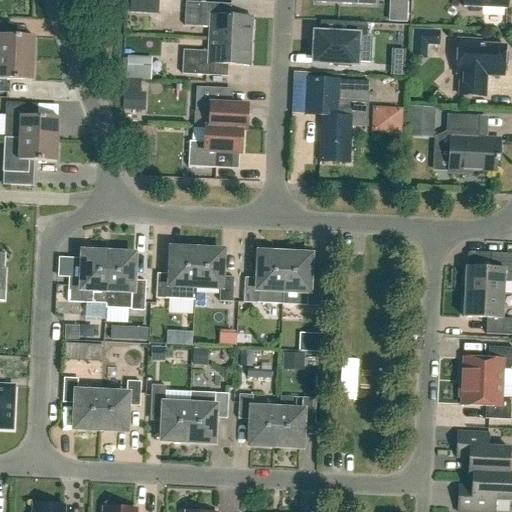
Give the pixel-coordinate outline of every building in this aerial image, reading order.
[(148,0),(130,0),(130,14),(148,14),(148,0)] [(390,0),(389,22),(405,22),(406,0),(390,0)] [(506,10),(506,0),(463,0),(463,8),(467,8),(468,13),(478,13),(480,9),(506,10)] [(210,41),(251,43),(252,19),(231,18),(231,6),(186,4),(185,27),(210,29),(210,41)] [(0,58),(33,60),(34,38),(12,37),(12,24),(0,23),(0,58)] [(366,38),(367,24),(337,23),(337,35),(314,34),(314,42),(311,42),(311,56),(313,56),(313,64),(336,65),(336,68),(351,69),(351,66),(357,66),(358,37),(366,38)] [(412,30),(412,44),(425,44),(426,30),(412,30)] [(249,67),(251,43),(210,41),(209,53),(184,52),(182,76),(227,78),(228,66),(249,67)] [(503,77),(505,47),(480,46),(480,42),(458,41),(456,75),(460,75),(459,96),(485,98),(486,77),(503,77)] [(391,76),(403,76),(404,52),(392,52),(391,76)] [(0,93),(9,94),(10,81),(32,82),(33,60),(0,58),(0,93)] [(129,59),(128,79),(149,80),(150,60),(129,59)] [(293,74),(292,111),(306,111),(307,80),(307,75),(293,74)] [(141,81),(123,80),(125,94),(124,112),(140,113),(141,81)] [(320,163),(345,164),(350,164),(351,128),(367,129),(369,105),(338,104),(339,81),(307,80),(306,111),(305,116),(322,117),(320,163)] [(205,129),(246,131),(247,107),(223,106),(224,90),(196,88),(195,114),(209,115),(209,129),(205,128),(205,129)] [(434,95),(434,100),(438,104),(443,104),(446,100),(446,95),(443,91),(438,91),(434,95)] [(5,139),(58,141),(59,119),(36,118),(37,105),(6,104),(5,117),(4,138),(4,139),(5,139)] [(433,139),(434,109),(410,108),(409,138),(433,139)] [(399,133),(400,113),(376,111),(375,131),(399,133)] [(500,141),(478,140),(479,117),(447,116),(446,133),(450,133),(448,173),(471,174),(471,171),(495,172),(496,162),(499,162),(500,141)] [(246,132),(246,131),(205,129),(204,143),(189,143),(188,168),(216,170),(217,154),(241,155),(242,131),(246,132)] [(57,164),(58,141),(5,139),(3,186),(28,187),(30,162),(57,164)] [(195,288),(197,251),(171,250),(170,276),(157,275),(156,299),(194,301),(195,288)] [(197,251),(195,288),(220,289),(219,302),(233,303),(234,279),(221,278),(222,253),(197,251)] [(106,305),(108,255),(83,254),(82,280),(69,279),(67,303),(106,305)] [(464,293),(503,295),(504,282),(511,282),(511,255),(490,254),(489,270),(465,269),(464,293)] [(108,255),(106,305),(106,309),(130,310),(130,311),(144,312),(145,283),(132,282),(133,257),(108,255)] [(282,306),(284,256),(259,255),(258,280),(245,279),(244,304),(282,306)] [(284,256),(282,306),(320,308),(321,283),(308,283),(310,257),(284,256)] [(511,320),(502,320),(503,295),(464,293),(463,318),(486,319),(486,335),(511,336),(511,320)] [(145,331),(132,330),(132,341),(145,342),(145,331)] [(85,346),(65,345),(64,361),(84,362),(85,346)] [(460,383),(502,385),(502,371),(511,371),(511,349),(488,348),(488,360),(463,359),(463,367),(460,367),(460,383)] [(206,351),(194,350),(193,366),(205,366),(206,351)] [(252,364),(252,352),(241,352),(240,364),(252,364)] [(305,357),(284,355),(283,367),(304,368),(305,357)] [(511,371),(502,371),(502,385),(511,385),(511,371)] [(100,431),(102,395),(77,394),(77,380),(64,379),(63,404),(76,404),(75,430),(100,431)] [(102,395),(100,431),(125,432),(126,407),(139,407),(141,383),(127,382),(126,396),(102,395)] [(501,399),(502,385),(460,383),(459,399),(461,399),(461,407),(485,408),(485,420),(510,421),(511,408),(511,399),(501,399)] [(511,385),(502,385),(501,399),(511,399),(511,408),(511,385)] [(0,429),(12,430),(14,387),(0,386),(0,429)] [(187,443),(189,407),(164,406),(165,387),(152,387),(150,416),(163,416),(162,442),(187,443)] [(189,407),(187,443),(212,444),(214,419),(227,420),(228,395),(214,395),(190,393),(189,407)] [(275,448),(277,411),(252,410),(253,397),(239,396),(238,420),(251,421),(250,446),(275,448)] [(277,411),(275,448),(300,449),(302,423),(315,424),(316,400),(302,399),(302,412),(277,411)] [(508,476),(508,475),(509,450),(487,449),(488,435),(457,433),(456,459),(469,459),(468,474),(472,475),(472,474),(508,476)] [(511,475),(508,475),(508,476),(472,474),(472,475),(471,488),(459,488),(457,511),(494,511),(495,501),(511,502),(511,475)]
